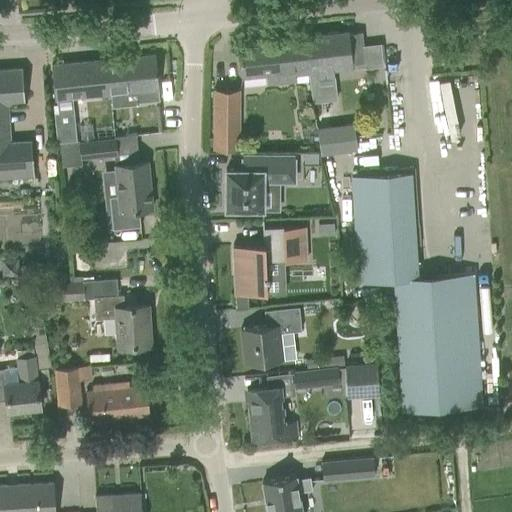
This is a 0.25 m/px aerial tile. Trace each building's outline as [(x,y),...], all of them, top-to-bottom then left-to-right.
[(348,31),(304,36),(308,73),(314,72),(315,78),(334,76),(333,70),(352,68),(352,64),(364,62),(360,32),(348,33),(348,31)] [(237,43),(241,77),(265,74),(266,85),(296,81),(295,75),(308,73),(304,36),(237,43)] [(154,54),(105,59),(109,93),(110,93),(111,104),(139,102),(158,100),(154,54)] [(102,59),(51,64),(53,84),(54,98),(55,113),(54,113),(57,142),(75,140),(71,97),(106,93),(109,93),(105,59),(102,59)] [(0,178),(33,176),(30,142),(11,144),(8,103),(24,101),(22,68),(0,69),(0,178)] [(466,143),(478,143),(476,87),(465,88),(466,143)] [(212,149),(238,149),(239,89),(213,89),(212,149)] [(321,129),(325,154),(357,149),(353,124),(321,129)] [(79,142),(80,158),(116,154),(114,138),(79,142)] [(225,208),(262,208),(277,209),(277,180),(293,181),(293,153),(242,153),(242,169),(225,169),(225,208)] [(317,153),(305,153),(305,162),(317,161),(317,153)] [(108,196),(112,229),(140,226),(138,209),(151,208),(147,161),(114,164),(117,195),(108,196)] [(350,175),(356,283),(393,280),(401,412),(481,407),(473,276),(417,279),(411,171),(350,175)] [(333,222),(318,223),(318,234),(334,234),(333,222)] [(232,245),(234,293),(265,292),(265,278),(267,278),(267,274),(265,274),(264,262),(305,260),(304,226),(262,228),(262,244),(232,245)] [(17,260),(3,261),(3,276),(18,275),(17,260)] [(51,284),(52,299),(82,297),(81,282),(51,284)] [(92,296),(93,318),(102,317),(103,334),(117,333),(117,346),(148,344),(147,322),(145,322),(144,311),(147,311),(146,305),(123,306),(123,294),(92,296)] [(244,327),(245,338),(241,338),(244,364),(282,360),(279,333),(300,330),(298,306),(263,310),(265,325),(244,327)] [(12,355),(0,355),(0,365),(13,364),(12,355)] [(306,359),(307,369),(343,366),(342,355),(306,359)] [(39,408),(37,388),(33,356),(17,358),(20,381),(4,383),(8,411),(39,408)] [(378,395),(376,363),(344,364),(345,381),(345,398),(378,395)] [(345,381),(344,364),(343,364),(343,367),(337,368),(292,373),(294,387),(345,381)] [(91,380),(90,366),(52,369),(56,406),(79,405),(78,381),(91,380)] [(145,385),(128,387),(128,382),(91,385),(91,391),(84,392),(88,423),(149,415),(145,385)] [(247,390),(252,440),(296,435),(294,422),(283,423),(278,386),(247,390)] [(372,457),(320,461),(322,479),(374,475),(372,457)] [(295,475),(262,481),(266,511),(301,511),(298,492),(312,489),(310,476),(296,478),(295,475)] [(53,511),(51,482),(5,485),(6,511),(53,511)] [(140,511),(140,492),(94,495),(95,511),(140,511)]
